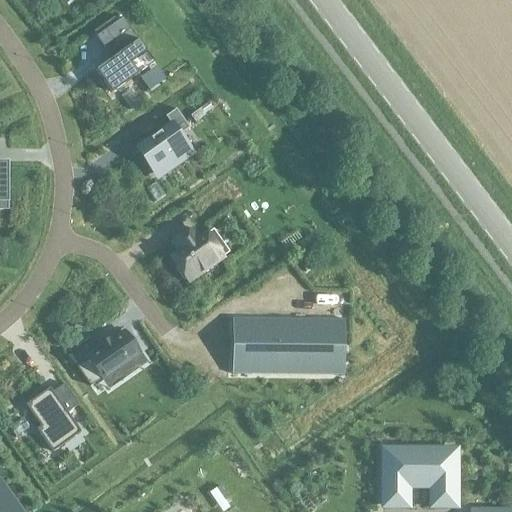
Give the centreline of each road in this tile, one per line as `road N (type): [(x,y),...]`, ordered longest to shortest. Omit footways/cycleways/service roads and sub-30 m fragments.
road 1 (tertiary): [(511,256),(316,0)]
road 2 (residential): [(0,29),(44,96),(63,158),(58,243)]
road 3 (residential): [(154,324),(136,296),(90,257),(58,243)]
